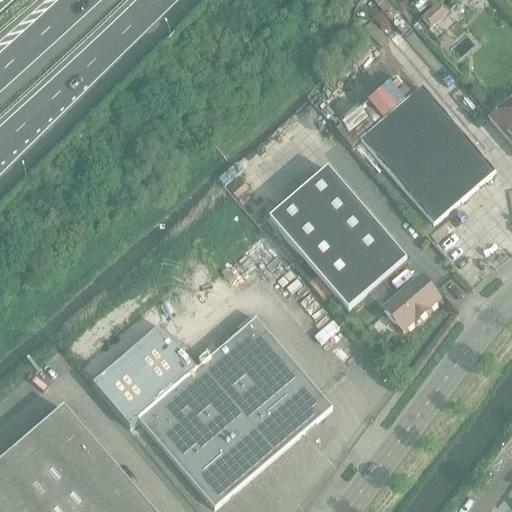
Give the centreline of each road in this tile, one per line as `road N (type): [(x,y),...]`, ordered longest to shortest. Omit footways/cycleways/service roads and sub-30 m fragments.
road 1 (tertiary): [(345,511),(511,297)]
road 2 (motorway): [(0,145),(157,0)]
